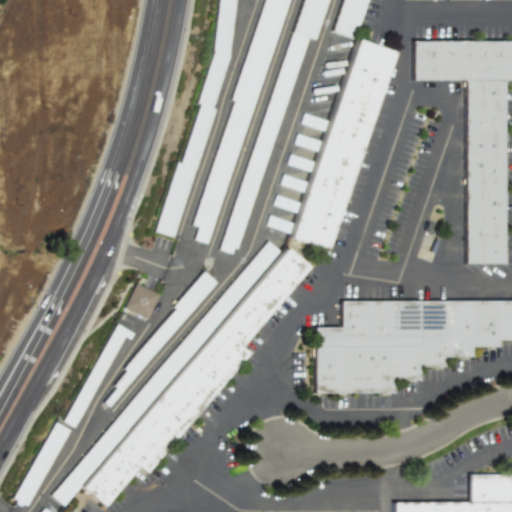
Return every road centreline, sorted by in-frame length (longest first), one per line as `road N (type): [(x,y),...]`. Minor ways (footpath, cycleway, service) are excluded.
road 1 (secondary): [(0,447),(108,247),(132,179),(132,151)]
road 2 (residential): [(511,397),(377,457),(283,450),(249,383)]
road 3 (secondary): [(132,151),(112,172),(0,400)]
road 4 (secondary): [(132,151),(169,0)]
